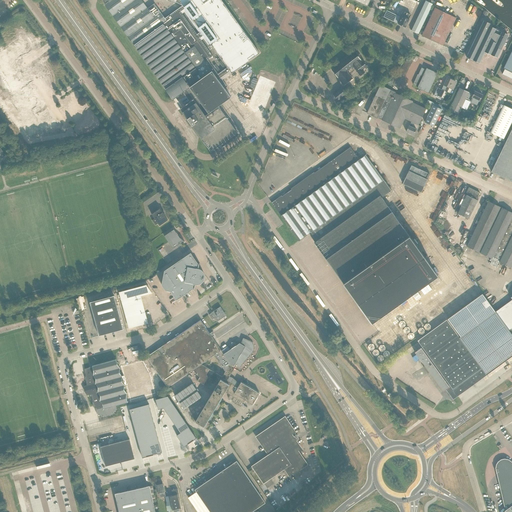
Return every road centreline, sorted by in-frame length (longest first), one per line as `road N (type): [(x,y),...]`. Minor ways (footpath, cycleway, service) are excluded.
road 1 (unclassified): [(94,484),(203,455),(297,390),(230,282)]
road 2 (unclassified): [(94,484),(60,359),(150,335),(230,282)]
road 3 (unclassified): [(453,415),(434,414),(373,372),(245,197)]
road 4 (unclassified): [(197,233),(27,0)]
road 5 (unclassified): [(511,197),(291,91)]
road 6 (secondary): [(184,176),(57,0)]
road 7 (unclassified): [(511,93),(331,7)]
road 8 (secondary): [(244,258),(325,369)]
road 9 (primary): [(428,480),(432,458),(511,399)]
road 10 (unclassified): [(482,510),(465,448),(511,417)]
